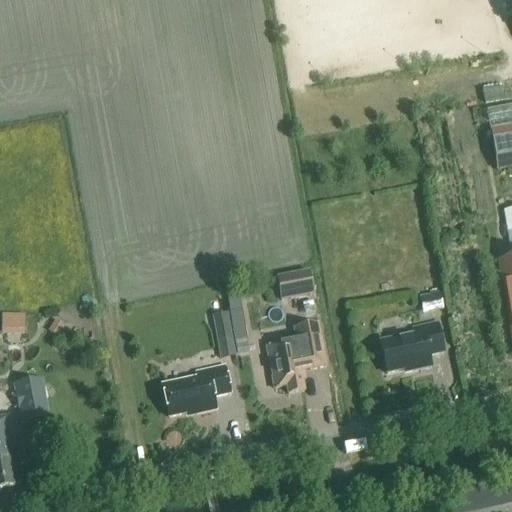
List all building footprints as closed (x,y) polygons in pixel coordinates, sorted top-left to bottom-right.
[(511,258),(500,261),(511,331),(511,258)] [(308,273),(276,279),(280,302),(312,297),(308,273)] [(439,294),(419,298),(421,309),(441,305),(439,294)] [(4,313),(4,334),(28,335),(29,313),(4,313)] [(54,322),(47,333),(57,339),(64,328),(54,322)] [(286,388),(288,396),(303,393),(301,381),(305,380),(303,372),(302,372),(301,368),(308,366),(309,372),(326,369),(318,325),(292,330),(295,344),(266,349),(273,390),(286,388)] [(379,344),(386,375),(412,369),(413,372),(431,368),(428,357),(443,354),(437,325),(413,330),(414,336),(379,344)] [(234,342),(236,354),(248,352),(246,340),(234,342)] [(161,387),(168,419),(195,413),(195,416),(216,412),(213,399),(230,395),(224,368),(195,374),(197,380),(161,387)] [(12,385),(20,427),(49,421),(41,379),(12,385)] [(13,459),(21,457),(13,418),(0,420),(0,489),(19,486),(13,459)] [(44,454),(30,457),(32,465),(45,463),(44,454)]
